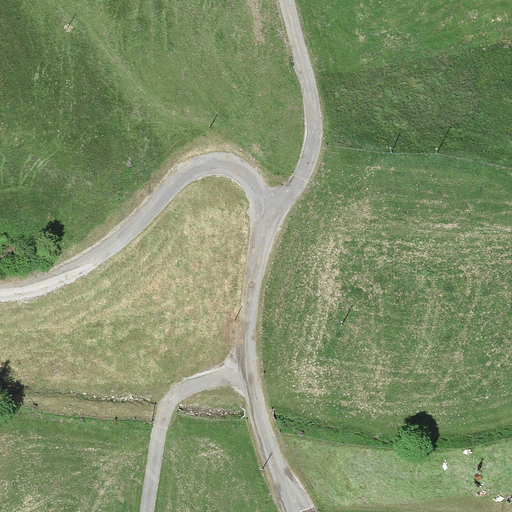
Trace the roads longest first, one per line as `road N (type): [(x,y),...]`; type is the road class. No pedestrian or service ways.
road 1 (unclassified): [(273,209),(236,167),(200,166),(85,263),(0,292)]
road 2 (unclassified): [(293,511),(256,409),(247,343),(273,209)]
road 3 (unclassified): [(273,209),(302,177),(314,125),(286,0)]
road 4 (track): [(249,372),(176,396),(149,511)]
